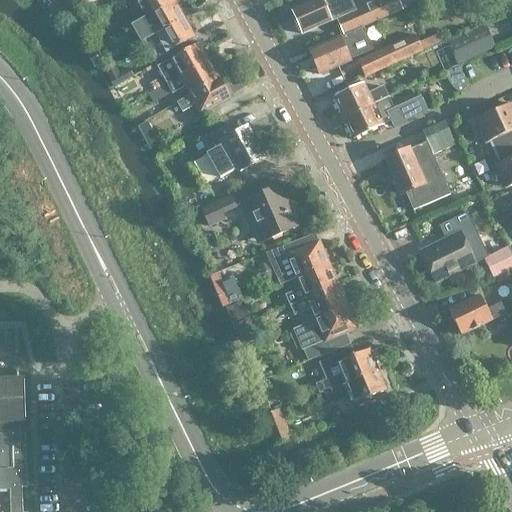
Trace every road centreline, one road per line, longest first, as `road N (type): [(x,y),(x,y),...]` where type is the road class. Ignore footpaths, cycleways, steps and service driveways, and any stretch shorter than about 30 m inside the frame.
road 1 (tertiary): [(237,511),(212,488),(25,108),(0,74)]
road 2 (tertiary): [(477,431),(331,162)]
road 3 (tertiary): [(477,431),(278,511)]
road 4 (residential): [(331,162),(511,78)]
road 5 (tertiary): [(331,162),(240,0)]
